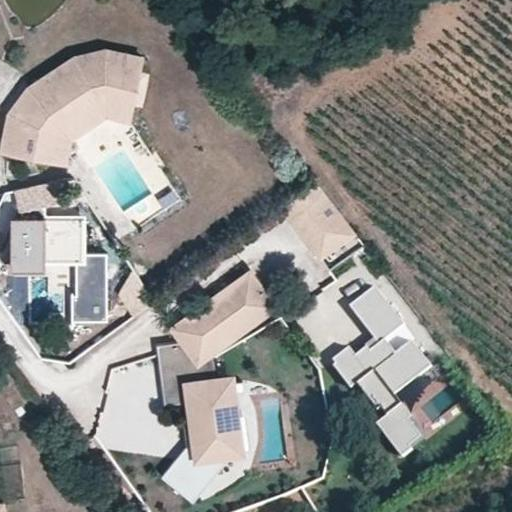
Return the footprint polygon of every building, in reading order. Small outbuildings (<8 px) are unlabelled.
[(144,53),(110,46),(76,59),(30,88),(35,102),(32,117),(7,111),(0,143),(0,148),(36,157),(39,142),(51,145),(55,128),(100,100),(133,102),(144,53)] [(35,102),(30,88),(7,111),(32,117),(35,102)] [(133,102),(100,100),(55,128),(51,145),(39,142),(36,157),(62,163),(68,137),(104,114),(129,117),(133,102)] [(358,235),(319,183),(280,211),(320,264),(358,235)] [(85,212),(14,213),(15,265),(47,265),(47,258),(77,257),(86,257),(86,250),(85,212)] [(108,250),(86,250),(86,257),(77,257),(77,292),(73,292),(73,319),(109,318),(108,250)] [(272,309),(250,267),(168,324),(180,338),(157,341),(164,404),(191,401),(193,421),(195,439),(187,446),(186,448),(161,476),(192,502),(219,471),(215,468),(227,454),(234,453),(230,416),(236,416),(232,378),(219,380),(216,351),(272,309)] [(407,323),(378,285),(353,304),(382,343),(373,349),(370,345),(358,354),(352,345),(335,358),(338,362),(336,363),(353,386),(359,381),(379,409),(382,406),(388,415),(377,423),(402,456),(412,449),(410,445),(422,436),(410,419),(413,416),(396,394),(433,366),(414,340),(398,352),(387,338),(407,323)] [(240,453),(236,416),(230,416),(234,453),(240,453)] [(195,439),(193,421),(183,422),(186,448),(187,446),(195,439)] [(234,453),(227,454),(215,468),(219,471),(234,453)]
